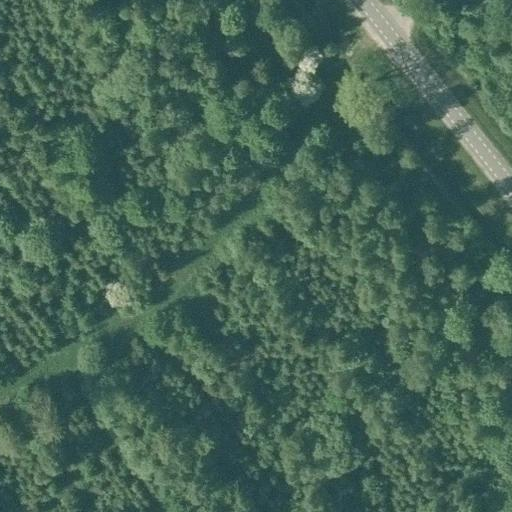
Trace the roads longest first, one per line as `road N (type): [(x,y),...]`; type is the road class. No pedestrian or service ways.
road 1 (track): [(0,394),(111,329),(198,259),(340,62),(425,0)]
road 2 (tertiary): [(511,189),(360,0)]
